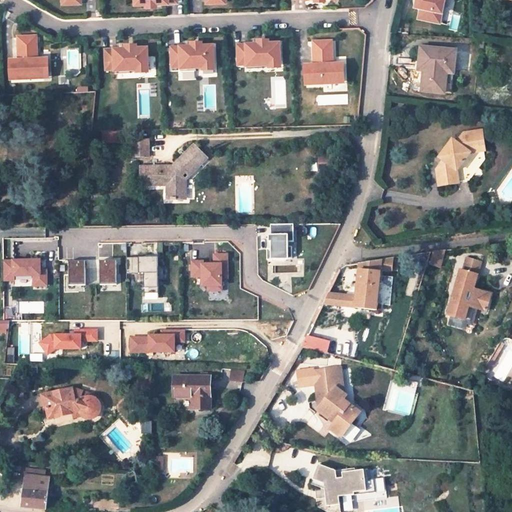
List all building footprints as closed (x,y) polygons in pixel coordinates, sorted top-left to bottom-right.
[(420,0),(416,21),(446,26),(450,0),(420,0)] [(36,39),(18,40),(19,57),(19,69),(13,69),(13,80),(44,79),(43,59),(37,59),(36,39)] [(421,40),(421,53),(426,53),(424,62),(423,83),(446,85),(448,54),(455,55),(456,43),(421,40)] [(259,45),(239,46),(240,66),(248,65),(248,70),(264,69),(264,65),(271,64),(283,64),(282,44),(270,44),(259,45)] [(333,44),(314,44),(315,64),(309,65),(310,84),(340,83),(340,73),(334,73),(334,64),(333,44)] [(190,46),(170,47),(171,67),(179,67),(179,71),(195,71),(195,66),(201,66),(213,66),(213,46),(201,46),(190,46)] [(126,50),(106,50),(107,70),(116,70),(116,75),(131,74),(131,70),(137,69),(149,69),(149,49),(137,49),(126,50)] [(448,54),(446,85),(454,85),(455,55),(448,54)] [(19,69),(19,57),(9,57),(10,80),(13,80),(13,69),(19,69)] [(343,63),(334,64),(334,73),(340,73),(340,83),(343,83),(343,63)] [(119,130),(102,130),(102,142),(119,142),(119,130)] [(454,138),(440,156),(446,160),(441,166),(438,163),(435,167),(435,169),(434,169),(435,173),(435,182),(436,182),(437,184),(445,182),(446,184),(447,184),(447,185),(457,183),(455,171),(470,153),(485,152),(484,132),(465,133),(458,142),(454,138)] [(149,139),(130,140),(131,159),(150,158),(149,139)] [(182,198),(182,177),(186,172),(191,176),(207,158),(193,145),(173,167),(157,167),(157,186),(166,186),(166,200),(176,200),(176,198),(182,198)] [(142,187),(157,186),(157,167),(142,168),(142,187)] [(271,249),(267,249),(267,260),(275,260),(275,259),(292,258),(292,247),(289,247),(289,242),(294,242),(294,225),(271,225),(271,235),(269,235),(269,242),(271,242),(271,249)] [(203,262),(193,262),(193,276),(203,276),(203,286),(209,286),(209,291),(222,291),(222,278),(227,278),(227,255),(215,255),(215,265),(203,265),(203,262)] [(360,262),(356,294),(355,308),(374,310),(378,311),(380,300),(382,269),(394,270),(395,256),(360,262)] [(127,280),(144,280),(144,297),(158,297),(158,257),(126,257),(127,280)] [(465,258),(460,271),(477,277),(482,264),(465,258)] [(96,286),(95,260),(72,261),(73,287),(96,286)] [(40,261),(3,261),(3,286),(47,286),(47,270),(40,270),(40,261)] [(105,261),(105,286),(121,286),(120,261),(105,261)] [(477,277),(460,271),(446,315),(463,321),(467,307),(484,313),(490,296),(473,290),(477,277)] [(355,308),(356,294),(329,291),(322,305),(355,308)] [(188,354),(187,330),(163,330),(163,336),(131,337),(131,355),(188,354)] [(81,349),(81,341),(97,341),(97,331),(76,331),(76,336),(51,336),(47,339),(39,337),(35,350),(48,354),(56,349),(81,349)] [(303,346),(327,353),(330,342),(307,335),(304,341),(303,346)] [(343,368),(314,370),(315,393),(323,400),(315,409),(325,417),(328,414),(335,420),(329,427),(339,436),(361,412),(345,397),(347,394),(338,386),(344,378),(343,368)] [(231,371),(231,382),(245,382),(245,371),(231,371)] [(210,377),(174,377),(173,397),(193,397),(192,408),(210,408),(210,377)] [(50,417),(71,413),(78,411),(78,412),(79,413),(79,414),(80,415),(81,416),(82,416),(83,417),(86,418),(87,418),(88,418),(90,418),(91,418),(93,417),(94,417),(95,415),(96,414),(97,412),(98,411),(99,409),(99,407),(98,405),(98,403),(97,402),(95,400),(93,399),(92,398),(91,398),(90,398),(89,398),(89,397),(87,397),(86,397),(85,398),(84,398),(83,398),(79,397),(81,392),(71,389),(41,396),(44,408),(48,407),(50,415),(50,417)] [(153,457),(153,470),(162,470),(162,457),(153,457)] [(354,498),(387,495),(386,477),(369,479),(368,465),(316,469),(318,485),(328,485),(330,511),(333,511),(355,510),(354,498)] [(22,506),(47,509),(51,477),(26,474),(22,506)]
